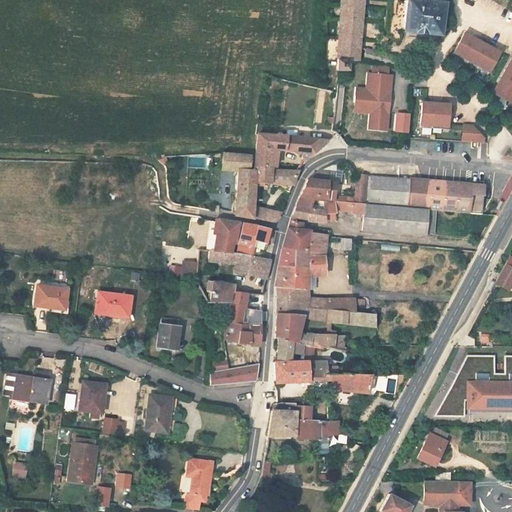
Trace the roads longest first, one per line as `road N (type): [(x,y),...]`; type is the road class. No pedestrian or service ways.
road 1 (residential): [(278,230),(305,171),(329,153),(511,170)]
road 2 (residential): [(14,343),(116,364),(261,427)]
road 3 (secondary): [(458,306),(349,511)]
road 4 (track): [(188,213),(169,205),(164,178),(137,164),(0,163)]
road 5 (residential): [(261,427),(278,230)]
road 6 (residential): [(458,306),(347,294),(344,263)]
